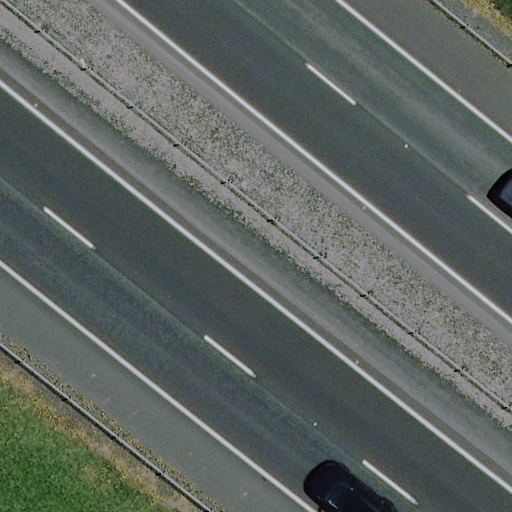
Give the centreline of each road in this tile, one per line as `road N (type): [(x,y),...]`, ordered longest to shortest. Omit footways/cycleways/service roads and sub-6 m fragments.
road 1 (motorway): [(123,0),(511,305)]
road 2 (motorway): [(345,511),(0,243)]
